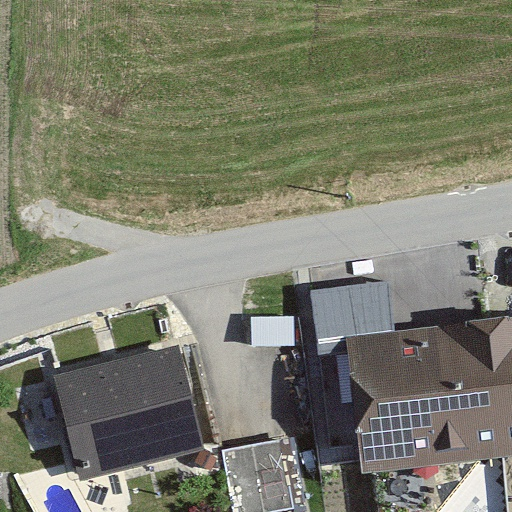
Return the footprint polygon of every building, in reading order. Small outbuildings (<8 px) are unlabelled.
[(359,343),(354,294),(304,299),(308,347),(359,343)] [(119,320),(58,324),(60,356),(121,353),(119,320)] [(511,333),(340,351),(353,479),(511,462),(511,333)] [(191,457),(169,361),(49,388),(70,484),(191,457)] [(287,511),(276,450),(218,461),(227,511),(287,511)]
